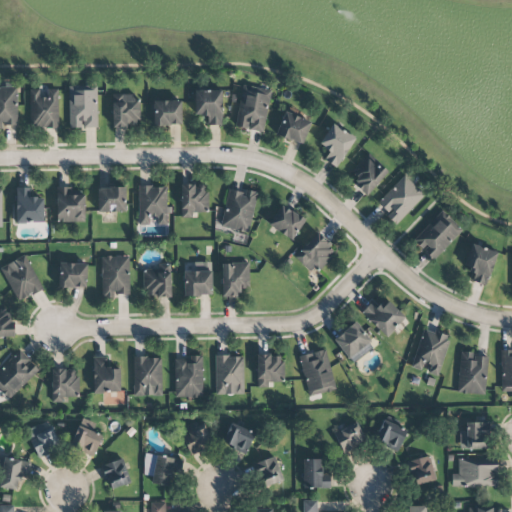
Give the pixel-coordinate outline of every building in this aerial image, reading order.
[(68,86),(69,128),(97,127),(96,85),(68,86)] [(265,131),(269,89),(241,86),(237,128),(265,131)] [(0,125),(17,125),(16,87),(0,87),(0,125)] [(57,89),(43,89),(29,90),(30,129),(58,128),(57,89)] [(207,126),(222,125),(221,90),(194,91),(194,116),(207,115),(207,126)] [(112,127),(139,127),(138,94),(111,95),(112,127)] [(152,101),(153,126),(181,126),(181,101),(152,101)] [(311,122),(285,111),(275,134),(301,145),(311,122)] [(323,160),(336,168),(355,138),(332,123),(319,145),(329,151),(323,160)] [(388,172),(367,153),(350,172),(357,178),(352,183),(366,196),(388,172)] [(425,195),(404,175),(378,203),(390,215),(388,217),(396,225),(425,195)] [(180,185),(181,218),(192,217),(192,213),(207,213),(207,184),(180,185)] [(166,186),(138,186),(138,225),(153,225),(167,225),(166,186)] [(125,188),(98,187),(97,212),(125,212),(125,188)] [(15,223),(43,223),(43,198),(29,197),(29,188),(16,188),(15,223)] [(84,223),(84,189),(56,189),(56,222),(84,223)] [(256,192),(245,190),(244,192),(228,190),(221,228),(249,232),(256,192)] [(291,240),(305,220),(282,205),(268,225),(291,240)] [(412,241),(433,261),(462,230),(441,210),(412,241)] [(335,252),(318,233),(293,256),(311,275),(335,252)] [(485,286),(498,254),(472,243),(463,267),(476,272),(473,281),(485,286)] [(0,268),(18,302),(43,289),(24,255),(0,268)] [(129,296),(128,256),(101,256),(102,296),(129,296)] [(183,271),(183,296),(212,295),(211,262),(193,263),(193,271),(183,271)] [(87,264),(59,263),(58,287),(86,288),(87,264)] [(249,263),(220,264),(221,296),(239,296),(239,288),(249,287),(249,263)] [(171,296),(170,264),(158,264),(158,269),(143,270),(143,297),(171,296)] [(380,308),(372,301),(361,313),(386,337),(405,317),(387,301),(380,308)] [(0,337),(12,337),(12,310),(0,309),(0,337)] [(374,344),(353,322),(332,341),(353,364),(374,344)] [(411,367),(425,371),(424,372),(437,376),(450,337),(423,328),(411,367)] [(511,349),(501,350),(500,392),(511,391),(511,349)] [(309,396),(335,389),(325,350),(298,357),(309,396)] [(39,371),(20,351),(0,369),(0,390),(9,399),(39,371)] [(457,393),(485,394),(487,355),(459,354),(457,393)] [(282,355),(256,355),(256,388),(269,387),(269,382),(283,382),(282,355)] [(243,356),(214,357),(215,395),(244,394),(243,356)] [(120,393),(119,369),(107,369),(107,357),(92,357),(93,393),(120,393)] [(161,357),(133,358),(134,396),(161,395),(161,357)] [(202,357),(174,358),(175,398),(202,397),(202,357)] [(79,397),(78,369),(51,370),(51,403),(63,402),(63,397),(79,397)] [(374,443),(398,452),(406,429),(382,420),(374,443)] [(50,422),(27,431),(36,456),(59,447),(50,422)] [(488,422),(466,422),(466,431),(459,432),(460,449),(488,449),(488,422)] [(255,434),(231,423),(222,443),(245,454),(255,434)] [(334,432),(341,451),(365,442),(357,423),(334,432)] [(190,454),(213,443),(204,425),(181,436),(190,454)] [(70,449),(95,456),(101,434),(76,427),(70,449)] [(151,485),(169,485),(169,473),(181,474),(182,457),(144,456),(143,476),(151,476),(151,485)] [(284,480),(274,456),(253,465),(262,488),(284,480)] [(407,460),(410,484),(434,481),(432,457),(407,460)] [(451,487),(496,488),(497,459),(457,458),(457,474),(451,474),(451,487)] [(101,466),(110,490),(130,483),(120,459),(101,466)] [(330,488),(329,475),(321,475),(321,459),(303,460),(304,488),(330,488)] [(19,489),(20,470),(21,461),(3,460),(2,488),(19,489)] [(316,511),(317,501),(303,501),(302,511),(316,511)]
